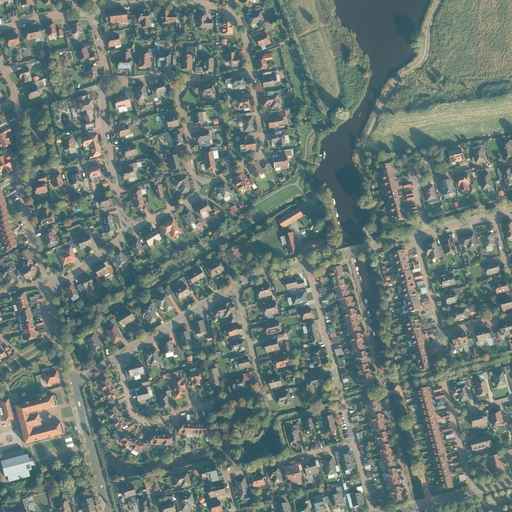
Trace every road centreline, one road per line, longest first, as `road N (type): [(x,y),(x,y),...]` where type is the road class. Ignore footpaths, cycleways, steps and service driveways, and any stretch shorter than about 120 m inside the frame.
road 1 (residential): [(94,18),(118,3),(204,4),(238,19),(262,150),(231,173),(197,184)]
road 2 (residential): [(45,283),(19,173),(19,108),(0,62)]
road 3 (residential): [(117,359),(133,413),(144,422),(258,392)]
road 4 (residential): [(236,511),(227,477),(355,444)]
road 5 (residential): [(236,285),(117,359)]
road 6 (residential): [(73,383),(106,511)]
road 7 (residential): [(308,262),(340,387)]
